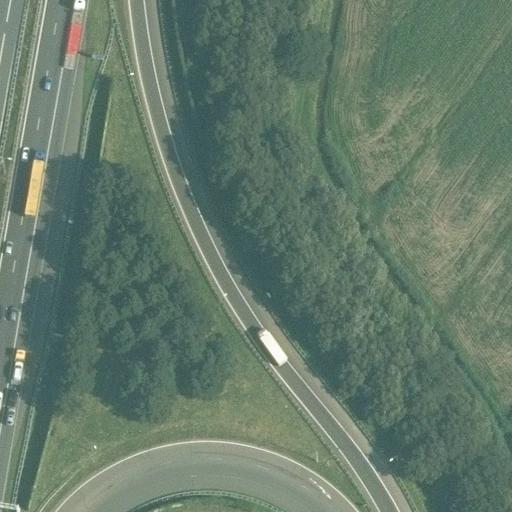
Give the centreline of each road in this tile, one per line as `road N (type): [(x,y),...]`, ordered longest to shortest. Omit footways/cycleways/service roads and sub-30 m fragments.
road 1 (motorway): [(392,511),(209,255),(175,172),(148,68),(141,0)]
road 2 (motorway): [(0,398),(70,0)]
road 3 (motorway): [(77,511),(116,479),(218,458),(308,489),(333,511)]
